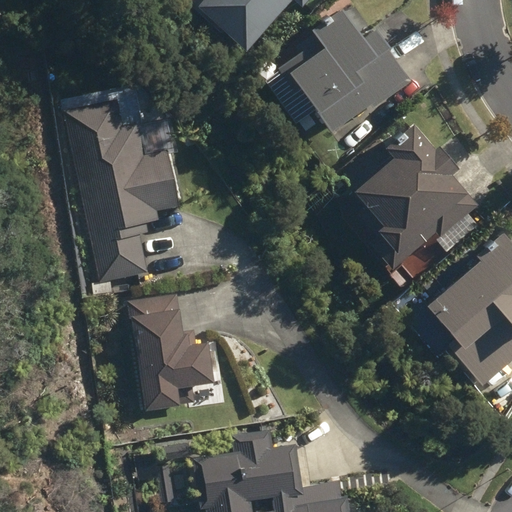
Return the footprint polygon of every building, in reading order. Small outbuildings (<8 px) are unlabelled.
[(203,0),(197,7),(246,51),(292,0),(294,0),(302,7),(307,0),(203,0)] [(333,128),(409,73),(375,25),(364,34),(345,8),(297,43),(302,49),(278,67),(294,88),(301,83),(333,128)] [(118,99),(61,112),(98,282),(146,272),(138,232),(145,230),(143,220),(157,217),(155,210),(178,205),(166,148),(146,152),(139,117),(123,121),(118,99)] [(479,202),(413,123),(387,144),(395,154),(356,187),(385,222),(380,227),(383,230),(376,236),(397,262),(436,229),(440,234),(479,202)] [(445,340),(483,384),(511,358),(511,235),(507,230),(479,254),(483,258),(432,303),(455,332),(445,340)] [(179,403),(176,386),(213,380),(207,340),(195,341),(193,327),(182,329),(176,292),(162,294),(127,300),(144,409),(179,403)] [(347,511),(345,494),(338,495),(335,480),(299,485),(292,441),(270,445),(267,428),(229,434),(231,451),(191,457),(199,509),(204,508),(204,511),(347,511)] [(189,437),(152,442),(154,458),(191,454),(189,437)] [(175,464),(154,465),(157,506),(177,505),(175,464)]
